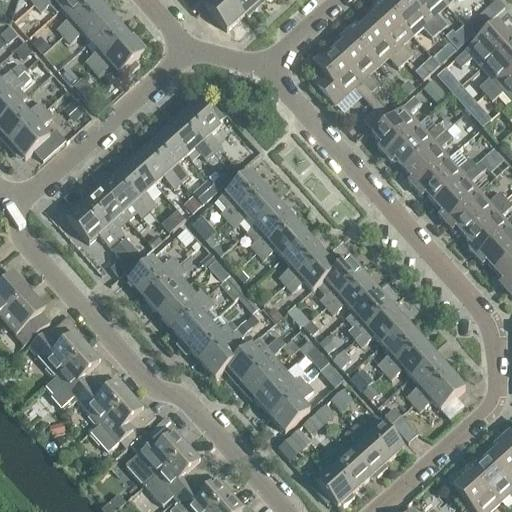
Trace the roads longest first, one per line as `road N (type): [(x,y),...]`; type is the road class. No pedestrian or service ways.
road 1 (residential): [(378,511),(491,410),(491,339),(480,313),(267,69)]
road 2 (residential): [(287,511),(197,412),(156,391),(22,241),(15,209)]
road 3 (residential): [(15,209),(190,55)]
